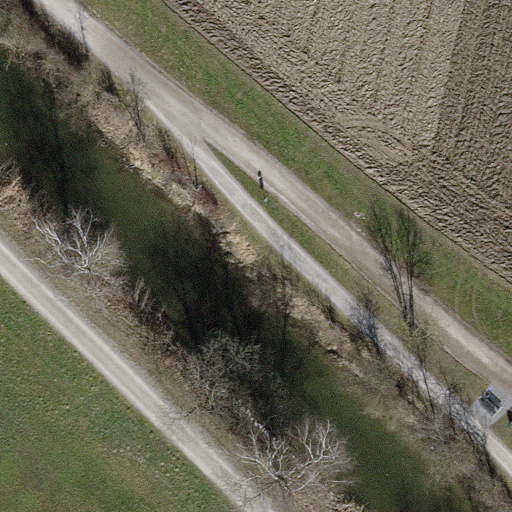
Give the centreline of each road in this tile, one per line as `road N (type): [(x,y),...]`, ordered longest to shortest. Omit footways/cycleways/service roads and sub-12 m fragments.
road 1 (track): [(55,0),(144,85),(240,200),(511,467)]
road 2 (track): [(144,85),(272,174),(470,349),(511,375)]
road 3 (track): [(269,511),(0,251)]
